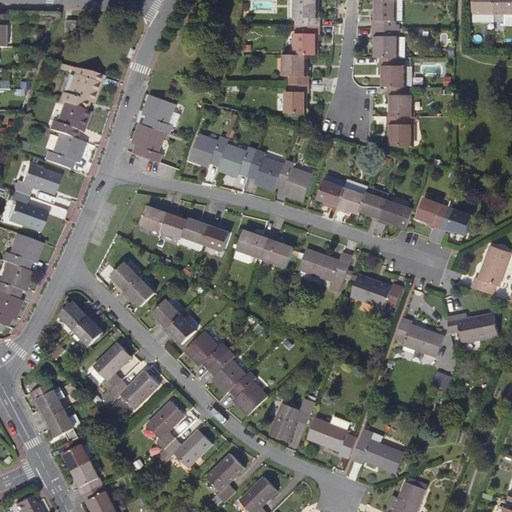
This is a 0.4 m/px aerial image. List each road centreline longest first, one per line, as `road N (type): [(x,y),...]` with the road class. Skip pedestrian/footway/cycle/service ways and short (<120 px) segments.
road 1 (residential): [(66,267),(231,427),(326,482),(338,499)]
road 2 (residential): [(106,171),(247,203),(416,259)]
road 3 (residential): [(162,15),(106,171)]
road 4 (residential): [(66,267),(0,366)]
